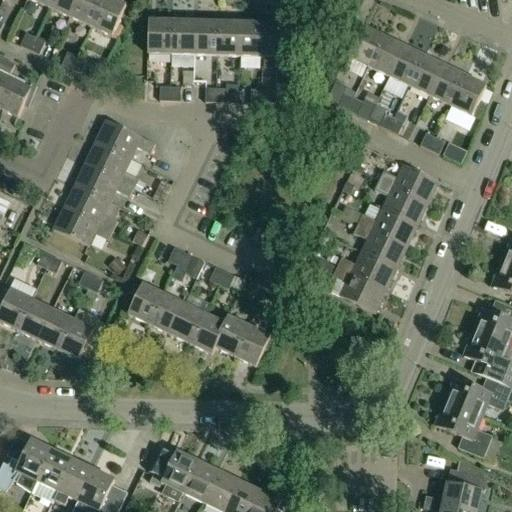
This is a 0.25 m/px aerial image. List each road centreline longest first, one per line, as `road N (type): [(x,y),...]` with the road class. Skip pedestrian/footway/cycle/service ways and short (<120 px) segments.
road 1 (residential): [(0,160),(26,172),(44,167),(82,89),(139,116),(329,118),(477,188)]
road 2 (tertiary): [(316,417),(362,416),(390,396),(477,188)]
road 3 (tertiary): [(316,417),(11,404)]
road 4 (unknown): [(190,117),(168,219),(173,232),(269,269)]
